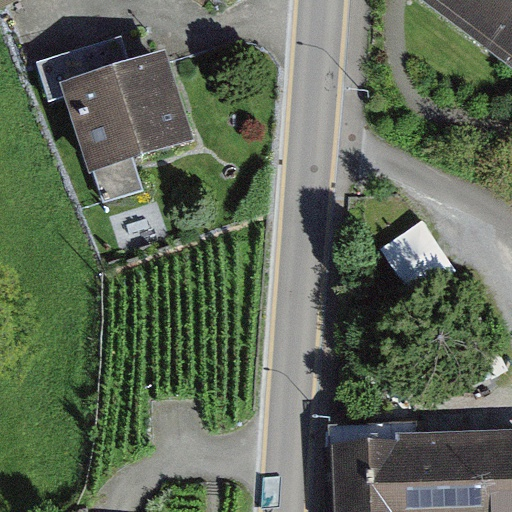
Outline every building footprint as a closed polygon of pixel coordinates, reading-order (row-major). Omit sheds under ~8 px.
[(7,0),(13,13),(48,0),(7,0)] [(511,0),(426,0),(511,61),(511,0)] [(54,90),(125,69),(118,46),(47,67),(54,90)] [(63,100),(92,188),(196,154),(167,65),(63,100)] [(415,292),(458,265),(430,221),(387,248),(415,292)] [(511,511),(511,439),(397,446),(398,454),(330,458),(332,511),(511,511)]
